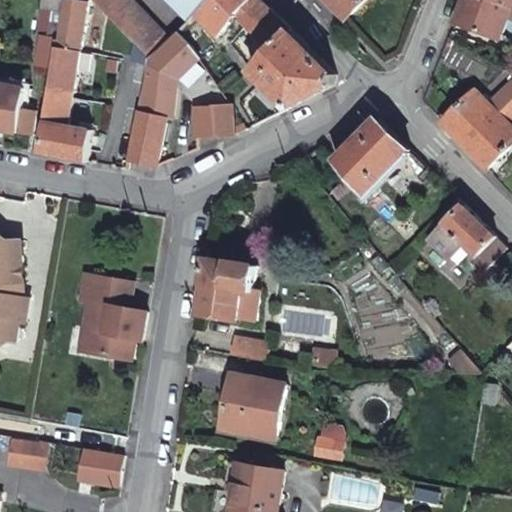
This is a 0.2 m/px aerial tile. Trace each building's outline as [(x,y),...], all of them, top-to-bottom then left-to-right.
[(89,1),(83,0),(67,0),(64,22),(57,64),(43,151),(90,159),(94,130),(71,126),(89,1)] [(171,37),(134,0),(94,0),(151,58),(171,37)] [(178,0),(194,15),(198,12),(209,0),(178,0)] [(335,72),(265,0),(209,0),(198,12),(218,32),(238,14),(271,48),(251,66),(289,106),(335,82),(335,72)] [(328,0),(345,17),(361,0),(328,0)] [(511,19),(511,5),(499,0),(463,0),(456,18),(498,35),(505,17),(511,19)] [(33,61),(57,64),(64,22),(48,20),(45,34),(38,32),(33,61)] [(180,29),(171,37),(151,58),(129,157),(160,163),(164,115),(169,115),(178,77),(203,57),(190,40),(180,29)] [(0,129),(32,135),(37,110),(25,108),(28,86),(0,81),(0,129)] [(504,105),(511,97),(511,85),(509,83),(490,101),(476,87),(442,119),(465,142),(504,105)] [(465,142),(488,167),(511,144),(511,123),(509,119),(511,115),(511,97),(504,105),(465,142)] [(198,135),(236,131),(232,101),(195,106),(198,135)] [(389,124),(379,115),(336,157),(366,192),(412,147),(389,124)] [(510,243),(467,201),(463,197),(442,216),(447,221),(434,234),(456,256),(471,241),(491,262),(510,243)] [(0,343),(10,352),(19,338),(27,338),(27,318),(32,318),(32,294),(25,294),(22,239),(0,240),(0,343)] [(233,260),(209,256),(204,283),(208,284),(203,312),(240,318),(241,315),(259,317),(264,291),(255,290),(260,263),(234,259),(233,260)] [(146,336),(150,309),(135,306),(126,305),(129,280),(91,275),(88,297),(94,298),(87,351),(137,358),(140,335),(146,336)] [(126,305),(135,306),(138,281),(129,280),(126,305)] [(229,351),(257,357),(260,337),(232,332),(229,351)] [(226,427),(281,436),(290,383),(235,374),(226,427)] [(347,439),(323,435),(320,451),(344,455),(347,439)] [(62,474),(122,484),(127,452),(67,442),(62,474)] [(225,511),(279,511),(287,463),(234,456),(225,511)]
